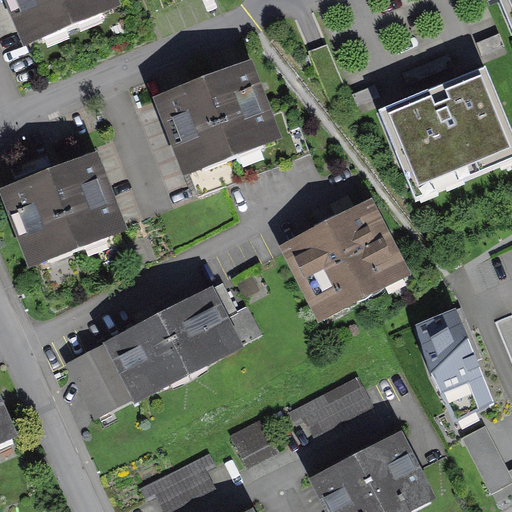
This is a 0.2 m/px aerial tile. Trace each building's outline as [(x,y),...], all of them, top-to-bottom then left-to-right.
[(111,0),(8,0),(28,46),(115,10),(111,0)] [(343,91),(328,60),(313,67),(328,99),(343,91)] [(386,109),(425,203),(511,166),(511,123),(488,67),(386,109)] [(250,73),(162,108),(188,175),(276,140),(250,73)] [(95,166),(8,200),(34,267),(121,233),(95,166)] [(370,212),(288,253),(321,318),(403,277),(370,212)] [(210,300),(160,324),(187,377),(236,353),(210,300)] [(431,381),(456,427),(493,406),(455,314),(416,331),(431,381)] [(160,324),(111,349),(137,402),(187,377),(160,324)] [(310,447),(374,416),(358,384),(295,415),(310,447)] [(0,437),(18,430),(0,390),(0,437)] [(434,488),(402,428),(370,446),(359,451),(391,511),(434,488)] [(258,429),(229,444),(247,477),(276,462),(258,429)] [(511,484),(485,435),(462,447),(492,502),(511,490),(511,484)] [(389,511),(391,511),(359,451),(346,458),(317,474),(337,511),(389,511)] [(154,511),(188,511),(218,501),(209,479),(216,476),(211,465),(146,490),(154,511)]
